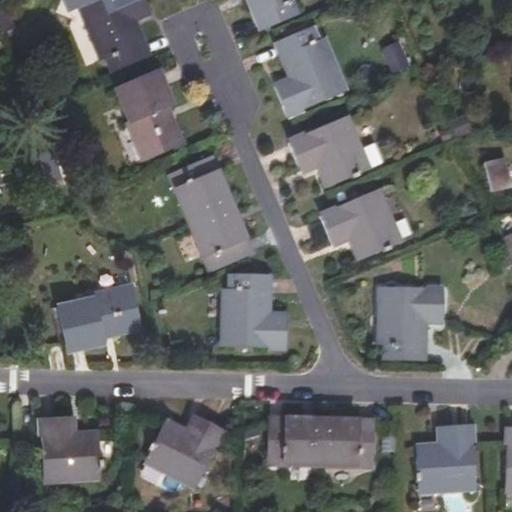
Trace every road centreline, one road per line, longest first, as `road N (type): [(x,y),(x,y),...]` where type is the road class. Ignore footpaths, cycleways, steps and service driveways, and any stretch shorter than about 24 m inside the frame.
road 1 (residential): [(0,378),(343,380)]
road 2 (residential): [(343,380),(215,73)]
road 3 (residential): [(343,380),(511,384)]
road 4 (residential): [(215,73),(226,57),(208,15),(176,28),(196,66)]
